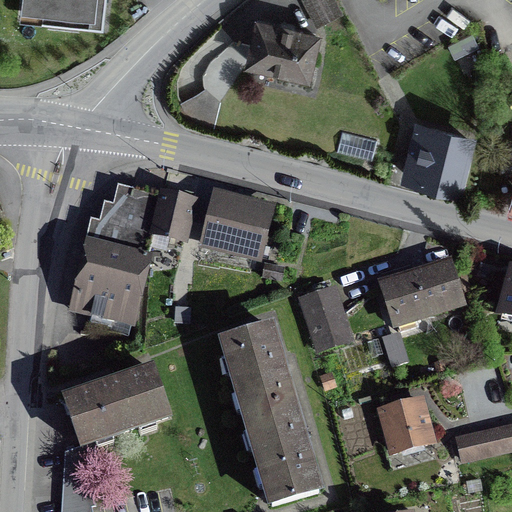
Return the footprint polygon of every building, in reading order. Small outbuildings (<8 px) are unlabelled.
[(106,36),(109,0),(25,0),(22,27),(106,36)] [(343,17),(334,0),(304,0),(319,29),(343,17)] [(320,42),(258,27),(247,74),(308,89),(320,42)] [(479,138),(419,125),(406,184),(466,197),(479,138)] [(149,233),(159,193),(120,185),(115,206),(105,204),(100,223),(91,223),(70,311),(129,322),(149,233)] [(192,201),(159,193),(149,233),(182,241),(192,201)] [(271,208),(211,193),(199,240),(259,255),(271,208)] [(285,269),(264,265),(261,278),(282,282),(285,269)] [(469,312),(454,265),(385,288),(400,334),(469,312)] [(355,348),(339,296),(300,308),(316,360),(355,348)] [(220,339),(246,423),(299,407),(274,323),(220,339)] [(170,415),(153,366),(65,396),(82,445),(94,440),(170,415)] [(427,406),(383,418),(394,461),(438,449),(427,406)] [(325,491),(299,407),(246,423),(272,507),(325,491)] [(511,459),(511,431),(459,445),(465,471),(511,459)] [(89,511),(94,440),(82,445),(60,451),(56,511),(89,511)]
